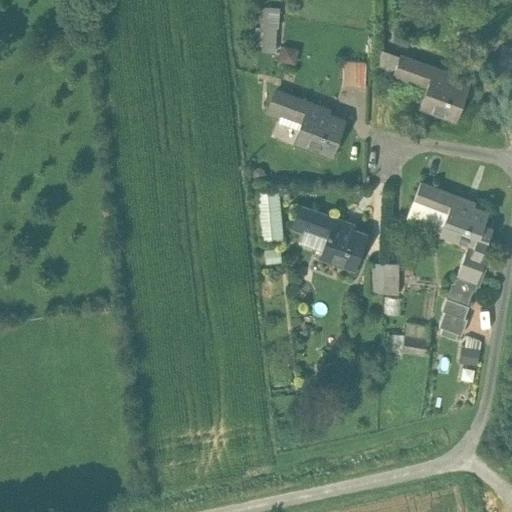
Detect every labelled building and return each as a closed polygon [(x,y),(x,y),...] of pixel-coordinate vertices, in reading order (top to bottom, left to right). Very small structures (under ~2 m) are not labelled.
[(278,49),(279,4),(262,4),(261,49),(278,49)] [(281,43),(279,58),(296,60),(297,44),(281,43)] [(511,50),(503,48),(498,63),(511,67),(511,50)] [(393,77),(401,55),(385,49),(377,71),(393,77)] [(434,69),(401,55),(393,77),(404,82),(407,75),(428,84),(434,69)] [(366,61),(343,60),(342,84),(365,85),(366,61)] [(468,85),(445,76),(446,74),(434,69),(428,84),(420,104),(455,118),(468,85)] [(322,106),(276,89),(267,110),(280,115),(278,120),(299,128),(295,139),(297,140),(298,138),(329,150),(328,151),(330,152),(343,117),(321,109),(322,106)] [(488,210),(465,201),(466,199),(420,181),(408,214),(441,226),(439,232),(442,233),(442,231),(469,241),(457,271),(460,272),(476,278),(488,248),(484,246),(491,228),(482,225),(488,210)] [(277,193),(257,196),(263,247),(283,244),(277,193)] [(332,217),(300,204),(291,226),(302,231),(304,225),(326,234),(332,217)] [(344,221),(332,217),(326,234),(318,253),(352,267),(365,234),(342,225),(344,221)] [(386,266),(368,265),(367,296),(384,298),(386,266)] [(400,267),(386,266),(384,298),(398,299),(400,267)] [(476,278),(460,272),(454,287),(470,293),(476,278)] [(451,297),(446,296),(441,308),(444,309),(438,324),(442,326),(440,331),(455,337),(458,332),(461,333),(467,317),(464,316),(469,304),(467,303),(470,293),(454,287),(451,297)] [(426,331),(406,328),(401,366),(421,369),(426,331)] [(463,335),(459,359),(477,362),(481,337),(463,335)]
